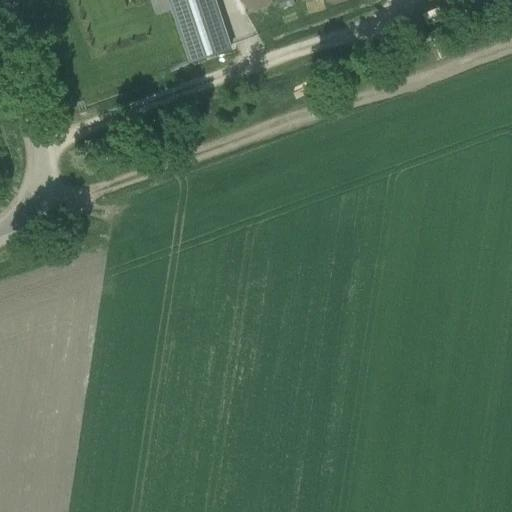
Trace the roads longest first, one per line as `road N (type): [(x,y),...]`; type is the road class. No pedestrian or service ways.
road 1 (track): [(511,49),(9,232)]
road 2 (tertiary): [(0,235),(26,215),(43,168),(0,25)]
